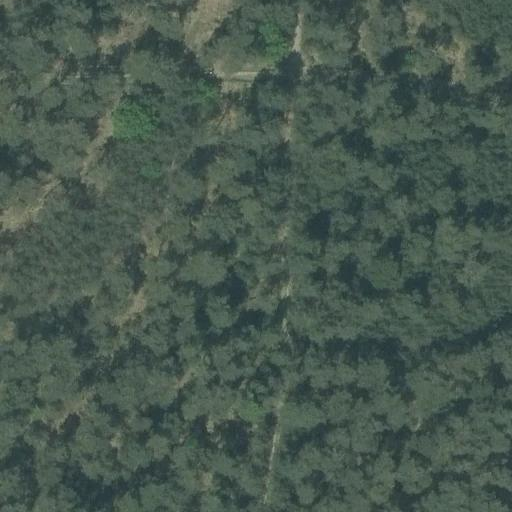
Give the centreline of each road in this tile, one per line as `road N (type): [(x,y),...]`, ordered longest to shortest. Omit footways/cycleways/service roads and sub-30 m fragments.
road 1 (track): [(251,511),(290,71)]
road 2 (track): [(290,71),(0,80)]
road 3 (track): [(290,71),(511,105)]
